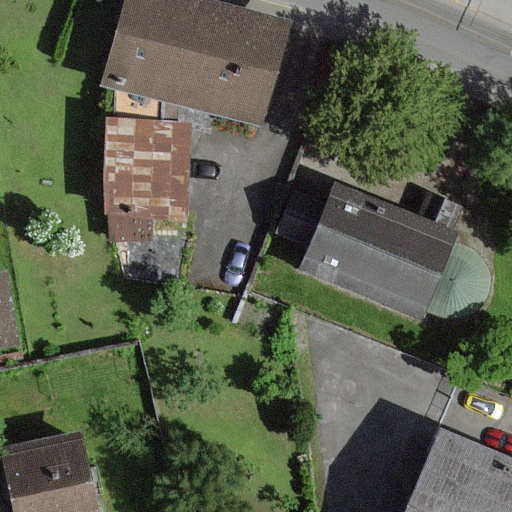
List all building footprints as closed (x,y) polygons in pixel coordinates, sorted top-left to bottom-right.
[(193,0),(122,0),(101,81),(257,121),(283,23),(193,0)] [(186,123),(106,122),(106,212),(115,212),(115,237),(150,237),(150,218),(186,218),(186,123)] [(467,249),(465,248),(464,248),(448,242),(450,235),(460,210),(444,204),(430,199),(421,224),(332,191),(325,210),(294,198),(280,234),(312,246),(303,269),(421,313),(423,309),(439,315),(441,315),(444,316),(447,317),(450,317),(454,317),(457,317),(460,316),(463,316),(466,315),(468,314),(471,312),(474,310),(476,308),(479,306),(481,304),(482,301),(484,298),(485,296),(486,293),(487,290),(488,287),(488,284),(488,281),(488,278),(488,274),(487,271),(486,268),(485,266),(483,263),(481,260),(479,258),(477,256),(475,254),(472,252),(470,250),(467,249)] [(0,347),(18,344),(5,273),(0,273),(0,347)] [(401,511),(511,511),(511,468),(433,436),(401,511)] [(95,511),(81,439),(8,453),(19,511),(95,511)]
